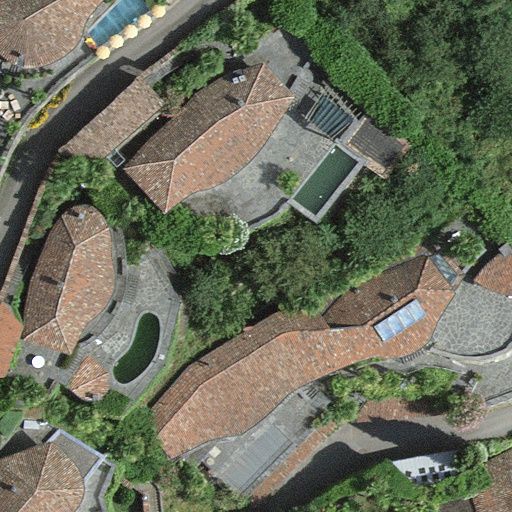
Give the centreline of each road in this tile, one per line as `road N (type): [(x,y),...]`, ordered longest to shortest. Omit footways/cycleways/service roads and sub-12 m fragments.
road 1 (residential): [(0,243),(47,128),(206,0)]
road 2 (residential): [(511,419),(358,455),(309,479),(271,511)]
